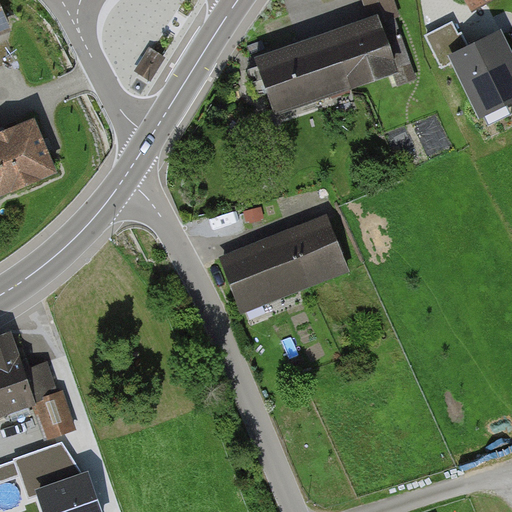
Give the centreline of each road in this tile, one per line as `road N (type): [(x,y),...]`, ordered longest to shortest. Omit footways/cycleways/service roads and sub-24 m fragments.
road 1 (residential): [(125,178),(163,220),(217,321),(296,511)]
road 2 (tertiary): [(0,297),(89,226),(125,178)]
road 3 (tertiary): [(150,138),(238,0)]
road 4 (residential): [(72,0),(81,37),(120,110),(150,138)]
